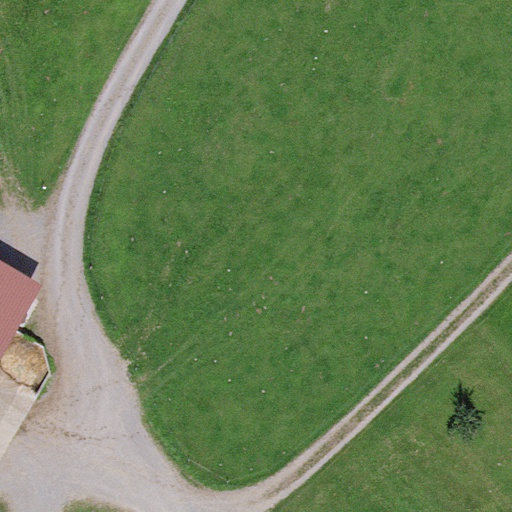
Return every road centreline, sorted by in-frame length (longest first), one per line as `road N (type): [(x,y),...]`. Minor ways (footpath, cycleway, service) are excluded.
road 1 (track): [(511,265),(280,490),(224,511)]
road 2 (track): [(71,266),(76,181),(176,0)]
